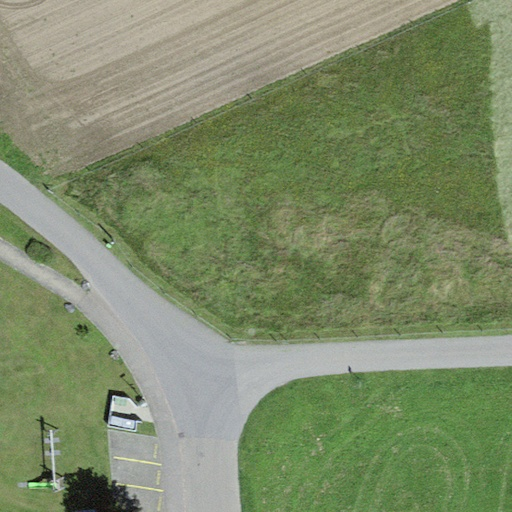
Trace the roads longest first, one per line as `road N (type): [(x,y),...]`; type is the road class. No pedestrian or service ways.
road 1 (unclassified): [(204,371),(511,355)]
road 2 (unclassified): [(0,183),(204,371)]
road 3 (residential): [(210,511),(204,371)]
